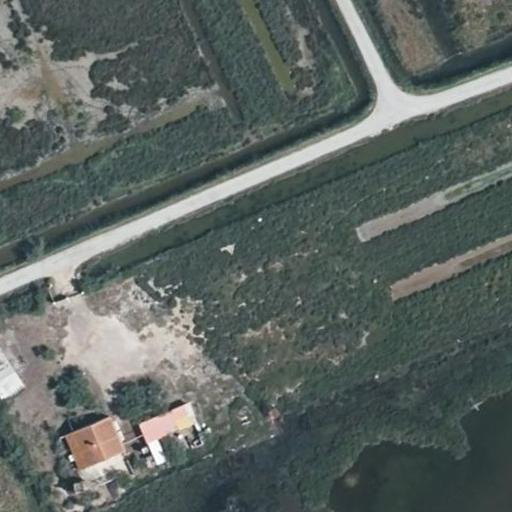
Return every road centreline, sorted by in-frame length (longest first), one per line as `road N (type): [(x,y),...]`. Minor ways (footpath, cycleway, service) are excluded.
road 1 (track): [(0,291),(389,122),(511,78)]
road 2 (track): [(403,118),(343,0)]
